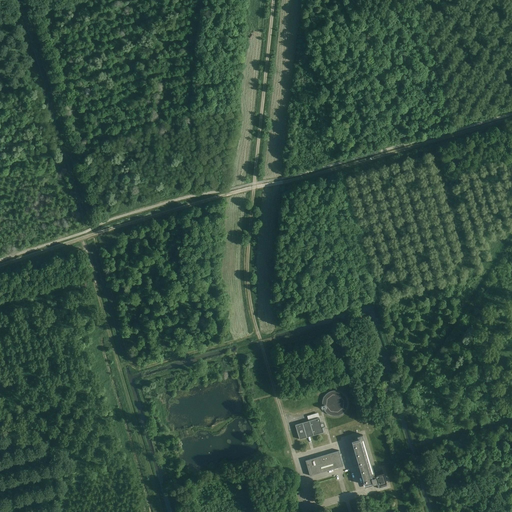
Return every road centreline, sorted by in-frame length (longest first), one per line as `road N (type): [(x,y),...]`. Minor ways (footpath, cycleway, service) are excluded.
road 1 (track): [(0,265),(511,118)]
road 2 (track): [(273,0),(247,261),(251,309),(292,450)]
